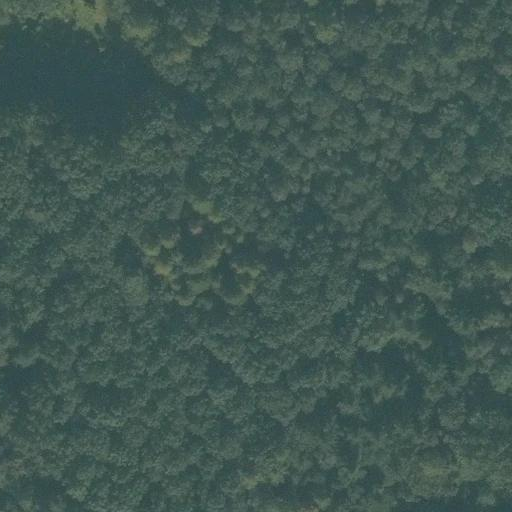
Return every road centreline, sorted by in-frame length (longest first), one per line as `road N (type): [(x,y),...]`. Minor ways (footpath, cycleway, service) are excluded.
road 1 (unknown): [(425,511),(511,351)]
road 2 (track): [(511,372),(437,511)]
road 3 (unknown): [(130,511),(0,438)]
